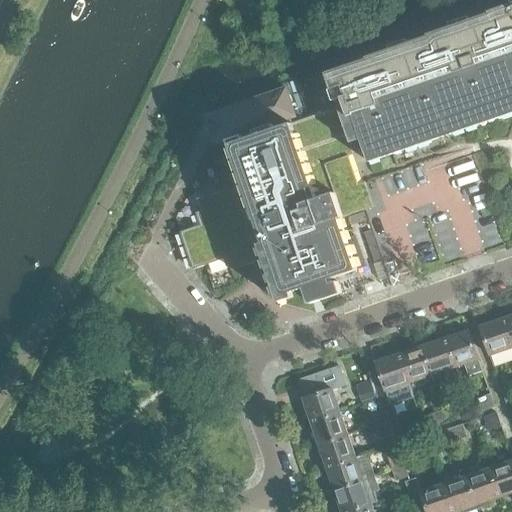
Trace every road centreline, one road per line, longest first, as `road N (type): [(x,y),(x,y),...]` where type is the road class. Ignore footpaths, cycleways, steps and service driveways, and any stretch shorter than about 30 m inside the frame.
road 1 (residential): [(0,395),(140,137),(203,0)]
road 2 (residential): [(286,491),(246,359),(511,270)]
